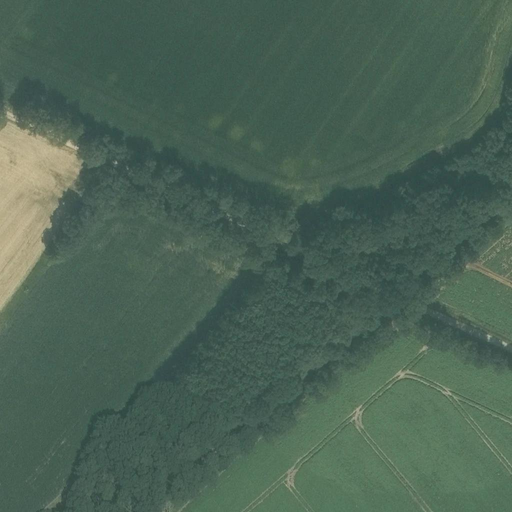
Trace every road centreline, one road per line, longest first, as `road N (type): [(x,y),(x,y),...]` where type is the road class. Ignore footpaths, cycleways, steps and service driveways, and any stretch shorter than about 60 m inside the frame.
road 1 (track): [(0,108),(511,347)]
road 2 (track): [(161,471),(511,178)]
